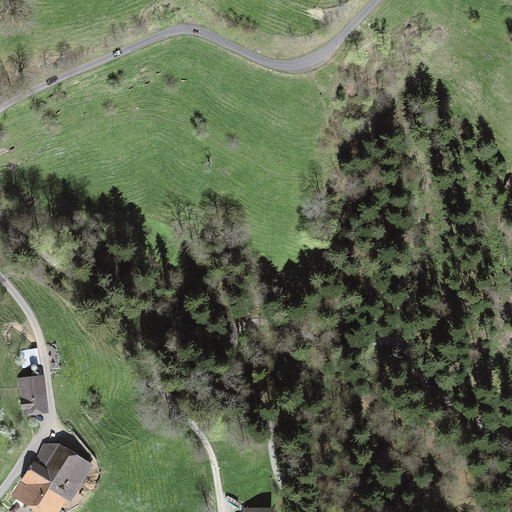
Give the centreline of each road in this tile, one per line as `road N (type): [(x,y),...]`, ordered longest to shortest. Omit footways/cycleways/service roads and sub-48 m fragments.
road 1 (track): [(511,439),(426,386),(398,337),(366,344),(248,320),(235,327),(234,350),(260,399),(286,511)]
road 2 (unclassified): [(376,0),(327,51),(299,65),(272,64),(177,28),(0,108)]
road 3 (track): [(220,511),(208,448),(132,338),(0,211)]
road 4 (unclassified): [(0,276),(37,328),(50,389),(46,425),(0,491)]
